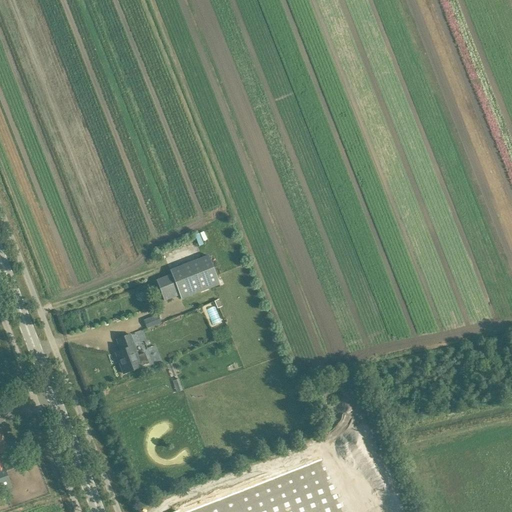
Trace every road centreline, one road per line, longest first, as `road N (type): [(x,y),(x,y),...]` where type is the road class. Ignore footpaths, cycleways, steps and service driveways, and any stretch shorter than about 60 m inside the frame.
road 1 (unclassified): [(118,511),(0,206)]
road 2 (primary): [(98,511),(0,257)]
road 3 (unclassified): [(78,511),(0,309)]
